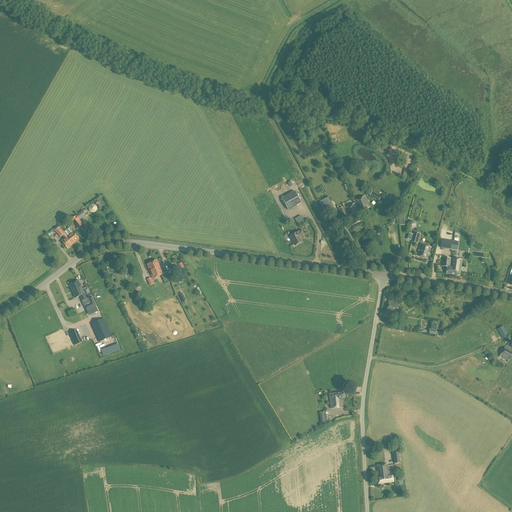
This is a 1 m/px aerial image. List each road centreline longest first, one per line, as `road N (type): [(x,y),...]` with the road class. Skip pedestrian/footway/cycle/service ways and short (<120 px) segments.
road 1 (tertiary): [(0,315),(98,246),(125,243),(383,275)]
road 2 (unclassified): [(366,511),(361,405),(383,275)]
road 3 (track): [(269,116),(351,270)]
road 4 (tertiary): [(511,296),(383,275)]
